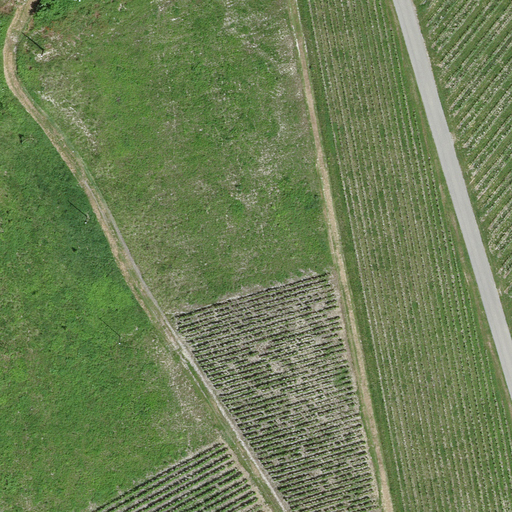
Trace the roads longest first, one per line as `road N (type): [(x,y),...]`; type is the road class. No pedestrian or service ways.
road 1 (track): [(283,511),(162,313),(93,179),(17,63),(32,14)]
road 2 (unclassified): [(400,0),(511,368)]
